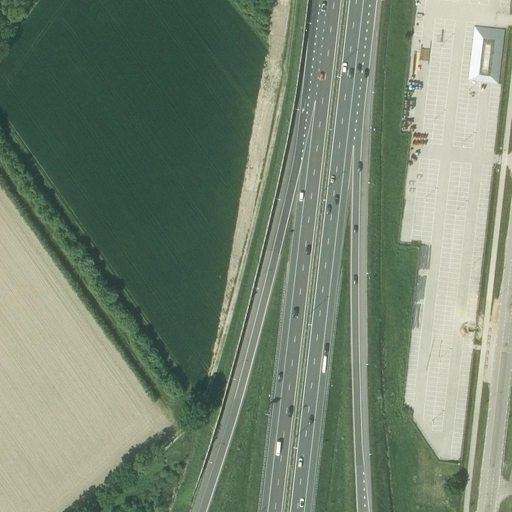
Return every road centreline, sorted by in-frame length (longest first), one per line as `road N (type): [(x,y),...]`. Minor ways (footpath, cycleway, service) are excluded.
road 1 (track): [(293,0),(276,121),(201,410),(91,511)]
road 2 (motorway): [(300,511),(344,145)]
road 3 (motorway): [(363,511),(355,187),(344,145)]
road 4 (motorway): [(312,162),(286,211),(203,511)]
road 5 (motorway): [(312,162),(271,511)]
road 6 (tertiary): [(511,222),(479,511)]
road 7 (tertiary): [(492,511),(511,332)]
road 8 (motorway): [(330,0),(312,162)]
road 9 (motorway): [(344,145),(362,0)]
